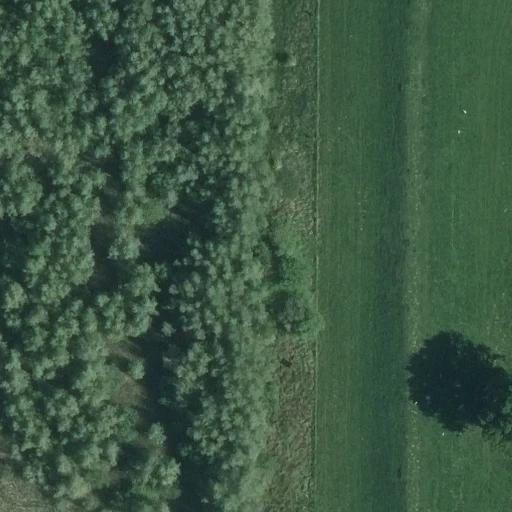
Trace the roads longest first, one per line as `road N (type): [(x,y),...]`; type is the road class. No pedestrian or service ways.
road 1 (track): [(331,0),(353,511)]
road 2 (track): [(421,511),(422,0)]
